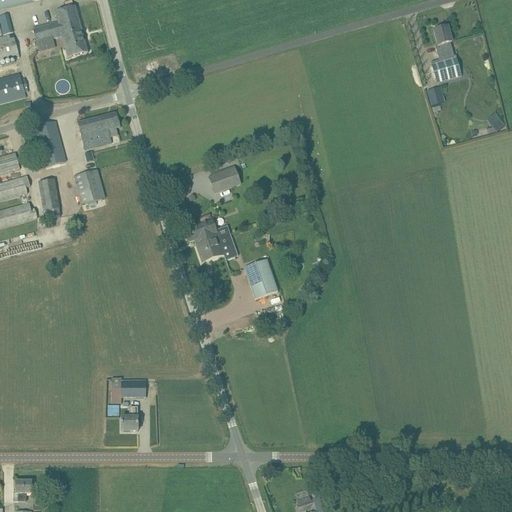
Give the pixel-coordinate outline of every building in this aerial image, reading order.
[(0,0),(0,8),(30,0),(0,0)] [(75,7),(65,10),(55,13),(58,23),(33,30),(37,44),(62,38),(67,58),(87,53),(75,7)] [(0,24),(3,36),(12,33),(7,15),(0,17),(0,24)] [(452,43),(450,37),(447,27),(434,31),(438,46),(435,47),(439,61),(431,63),(436,84),(461,77),(456,56),(454,57),(450,43),(452,43)] [(13,35),(9,36),(0,38),(0,63),(19,58),(13,35)] [(0,80),(0,105),(26,98),(24,92),(25,92),(25,93),(28,93),(25,80),(21,81),(19,75),(0,80)] [(441,88),(427,91),(430,106),(444,103),(441,88)] [(486,119),(495,133),(504,127),(496,113),(486,119)] [(112,144),(108,131),(120,128),(116,115),(77,124),(85,151),(112,144)] [(65,163),(57,133),(55,123),(35,128),(46,168),(65,163)] [(34,136),(32,131),(23,134),(24,139),(28,154),(38,150),(34,136)] [(15,154),(0,158),(0,175),(20,170),(15,154)] [(211,177),(208,178),(214,195),(241,186),(234,167),(210,175),(211,177)] [(75,177),(77,187),(82,206),(105,199),(97,171),(75,177)] [(30,188),(27,178),(0,185),(0,202),(27,195),(26,189),(30,188)] [(58,217),(56,181),(39,182),(41,218),(58,217)] [(29,205),(0,212),(0,229),(37,219),(35,210),(31,211),(29,205)] [(212,222),(184,232),(188,243),(201,239),(203,243),(208,241),(209,243),(230,235),(227,227),(215,231),(212,222)] [(201,239),(194,241),(202,263),(223,256),(226,261),(238,257),(230,235),(209,243),(208,241),(203,243),(201,239)] [(278,293),(267,262),(244,270),(255,301),(278,293)] [(145,383),(135,383),(121,383),(121,380),(111,379),(111,405),(121,405),(121,398),(145,399),(145,383)] [(119,406),(107,406),(107,416),(119,416),(119,406)] [(138,408),(129,408),(129,418),(121,418),(121,432),(138,432),(138,408)] [(16,483),(16,493),(16,495),(18,495),(18,503),(26,503),(26,495),(31,495),(31,483),(16,483)] [(296,506),(298,511),(304,511),(318,508),(315,499),(296,506)]
